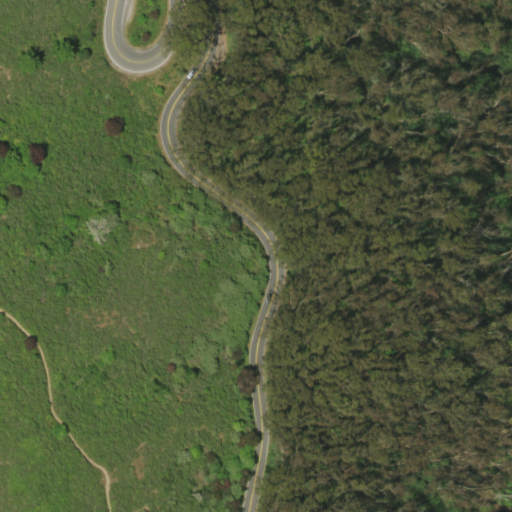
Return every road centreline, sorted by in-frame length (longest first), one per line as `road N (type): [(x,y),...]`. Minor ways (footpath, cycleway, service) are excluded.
road 1 (primary): [(209,0),(209,37),(171,111),(168,140),(186,170),(255,225),(273,250),(274,287),(255,346),(261,434),(247,511)]
road 2 (tertiary): [(174,0),(172,35),(150,60),(136,62),(124,59),(111,38),(114,0)]
